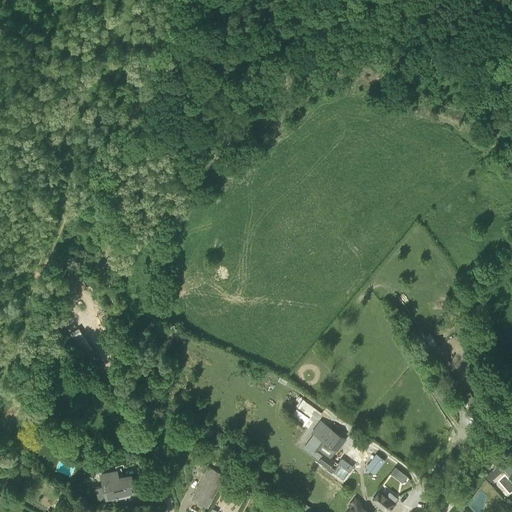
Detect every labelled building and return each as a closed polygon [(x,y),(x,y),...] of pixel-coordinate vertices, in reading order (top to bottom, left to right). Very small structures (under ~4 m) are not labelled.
[(436,344),(430,335),(416,343),(422,354),(436,344)] [(447,357),(438,343),(427,351),(438,367),(448,360),(447,357)] [(478,410),(469,394),(463,397),(472,413),(478,410)] [(309,417),(296,408),(290,417),(304,426),(309,417)] [(317,418),(320,414),(313,410),(311,413),(317,418)] [(343,436),(321,420),(312,432),(317,435),(308,447),(321,456),(317,461),(329,469),(335,461),(330,457),(336,448),(334,447),(336,444),(339,447),(345,439),(342,437),(343,436)] [(386,460),(376,453),(365,467),(375,475),(386,460)] [(335,467),(344,474),(347,476),(353,468),(341,459),(335,467)] [(491,481),(503,466),(496,461),(484,476),(491,481)] [(391,472),(403,482),(409,475),(396,465),(391,472)] [(207,507),(225,475),(209,466),(191,498),(207,507)] [(119,479),(117,471),(101,475),(106,498),(116,496),(116,497),(118,497),(118,496),(135,492),(131,476),(119,479)] [(372,500),(387,511),(394,503),(379,491),(372,500)] [(370,511),(359,503),(361,501),(356,497),(350,505),(352,507),(347,511),(370,511)] [(309,511),(313,507),(305,502),(301,509),(305,511),(309,511)]
